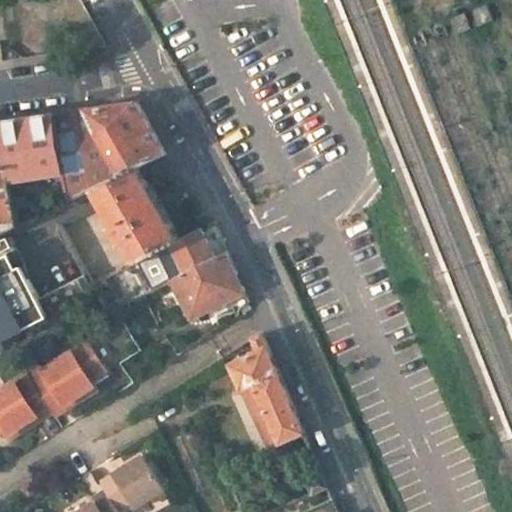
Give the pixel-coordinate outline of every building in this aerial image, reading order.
[(119,107),(93,111),(119,163),(126,178),(143,170),(168,158),(138,105),(119,107)] [(77,113),(57,116),(65,179),(69,206),(97,192),(116,183),(113,166),(119,163),(93,111),(77,113)] [(18,121),(2,124),(11,186),(65,179),(57,116),(18,121)] [(0,124),(0,239),(17,231),(16,218),(11,186),(2,124),(0,124)] [(149,256),(181,240),(143,170),(126,178),(116,183),(97,192),(118,230),(113,233),(122,248),(127,245),(136,262),(149,256)] [(36,222),(35,215),(16,218),(17,231),(36,222)] [(206,227),(181,240),(149,256),(151,261),(139,267),(151,290),(175,278),(222,254),(206,227)] [(16,247),(11,238),(1,243),(6,252),(16,247)] [(229,251),(222,254),(175,278),(192,318),(247,295),(237,270),(229,251)] [(0,344),(52,318),(19,253),(0,262),(0,344)] [(264,336),(257,339),(262,351),(233,364),(271,450),(306,434),(264,336)] [(92,341),(33,378),(52,407),(54,410),(98,384),(94,378),(110,369),(92,341)] [(30,374),(0,392),(0,432),(6,429),(9,433),(52,407),(33,378),(30,374)] [(98,384),(54,410),(56,412),(57,415),(100,388),(98,384)] [(12,438),(56,412),(54,410),(52,407),(9,433),(12,438)] [(103,483),(111,496),(120,511),(160,511),(173,505),(168,497),(170,495),(146,457),(103,483)] [(325,480),(309,487),(313,497),(329,489),(325,480)] [(96,507),(87,511),(120,511),(111,496),(95,505),(96,507)]
